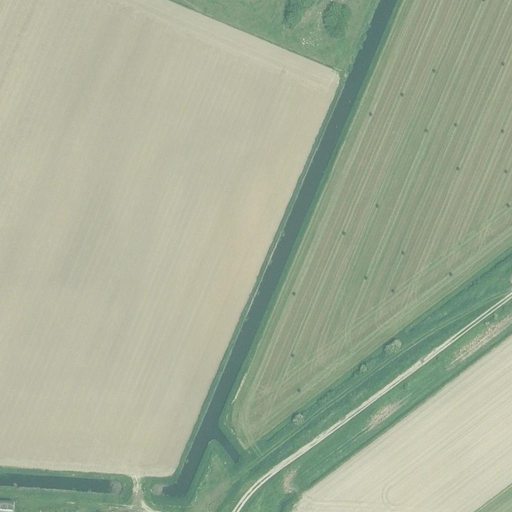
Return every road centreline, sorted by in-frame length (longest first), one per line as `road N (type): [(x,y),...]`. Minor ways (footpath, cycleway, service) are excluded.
road 1 (track): [(511,291),(425,333),(255,459),(232,479),(219,511)]
road 2 (track): [(511,293),(266,477),(234,511)]
